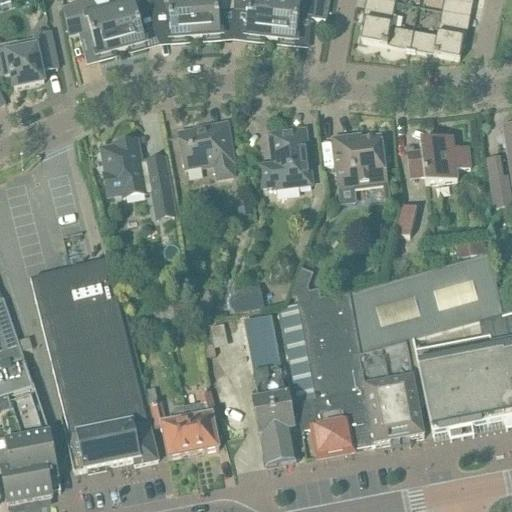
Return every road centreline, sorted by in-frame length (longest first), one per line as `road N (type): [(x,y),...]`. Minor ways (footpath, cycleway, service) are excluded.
road 1 (residential): [(0,151),(83,113),(188,82),(330,84)]
road 2 (residential): [(330,84),(411,97),(511,84)]
